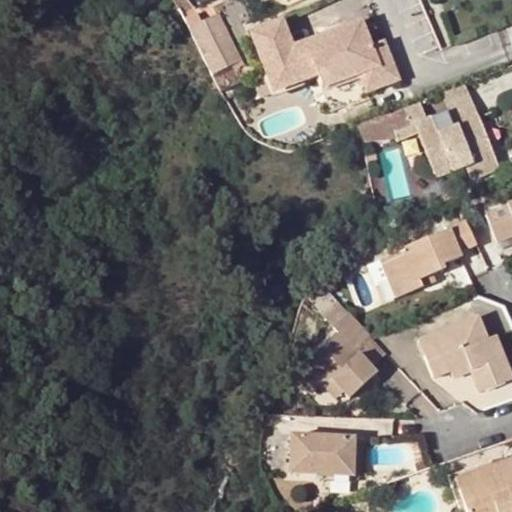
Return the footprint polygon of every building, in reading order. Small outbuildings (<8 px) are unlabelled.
[(248,0),(231,0),(238,12),(251,5),(248,0)] [(216,4),(190,19),(216,62),(242,47),(216,4)] [(258,26),(279,81),(324,64),(330,77),(363,65),(369,80),(400,69),(386,34),(375,38),(364,12),(297,38),(288,15),(258,26)] [(449,129),(477,118),(464,86),(436,97),(442,113),(449,129)] [(406,108),(417,137),(434,178),(464,166),(470,180),(498,169),(477,118),(449,129),(442,113),(421,121),(415,105),(406,108)] [(406,108),(360,126),(367,144),(387,143),(396,139),(398,144),(417,137),(406,108)] [(495,243),(510,236),(511,235),(511,203),(484,215),(495,243)] [(474,245),(464,224),(404,250),(405,252),(380,263),(390,284),(397,301),(423,289),(420,283),(431,277),(442,272),(441,268),(459,259),(456,253),(474,245)] [(390,284),(380,263),(367,269),(376,290),(390,284)] [(420,283),(423,289),(434,284),(431,277),(420,283)] [(320,311),(328,320),(344,305),(336,296),(320,311)] [(364,327),(344,305),(328,320),(333,326),(306,350),(312,357),(305,364),(319,379),(326,372),(337,384),(343,390),(371,365),(364,357),(349,342),(364,327)] [(475,318),(419,340),(425,355),(421,357),(430,379),(446,373),(450,380),(467,374),(470,372),(473,378),(470,380),(476,394),(510,381),(492,338),(484,340),(475,318)] [(364,327),(349,342),(364,357),(379,343),(364,327)] [(425,355),(419,340),(415,342),(421,357),(425,355)] [(326,372),(319,379),(330,390),(337,384),(326,372)] [(294,476),(326,476),(356,477),(357,438),(294,437),(294,476)] [(459,511),(465,511),(459,491),(455,480),(467,476),(503,464),(508,456),(447,477),(459,511)] [(468,511),(511,511),(511,463),(511,461),(503,464),(468,511)] [(459,491),(465,511),(468,511),(503,464),(467,476),(471,487),(459,491)] [(455,480),(459,491),(471,487),(467,476),(455,480)]
